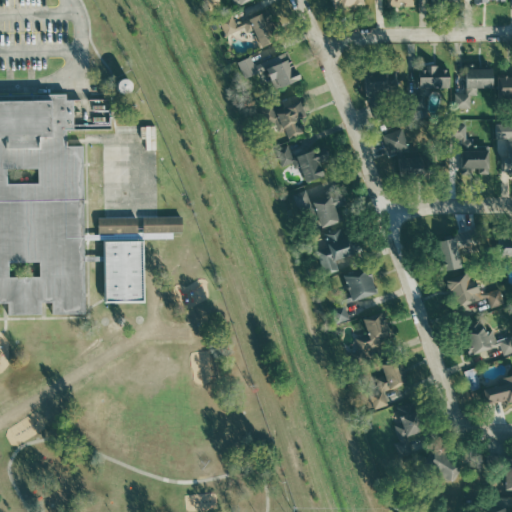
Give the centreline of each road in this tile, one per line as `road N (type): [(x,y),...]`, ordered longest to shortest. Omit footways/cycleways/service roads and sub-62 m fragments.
road 1 (residential): [(297,0),(388,217),(457,413),(470,428),(496,434)]
road 2 (residential): [(324,53),(371,37),(511,33)]
road 3 (residential): [(388,217),(436,206),(511,205)]
